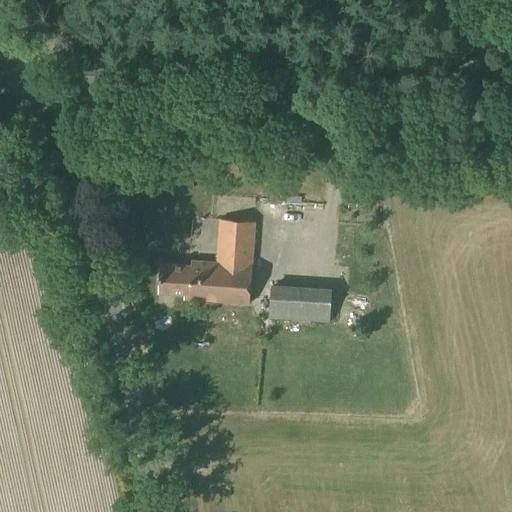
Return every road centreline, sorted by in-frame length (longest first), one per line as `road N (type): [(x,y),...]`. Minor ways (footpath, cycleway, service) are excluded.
road 1 (secondary): [(511,124),(44,86)]
road 2 (unclassified): [(139,511),(44,86)]
